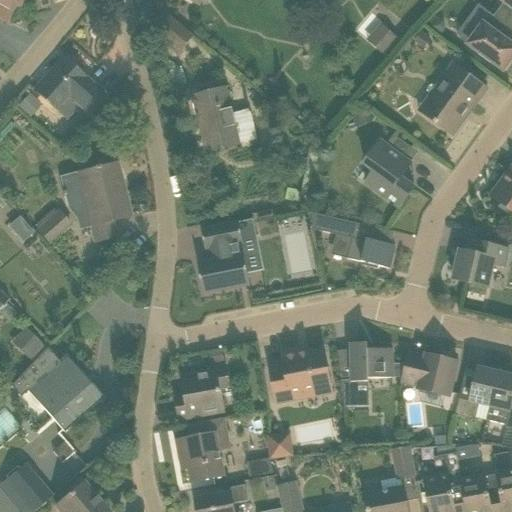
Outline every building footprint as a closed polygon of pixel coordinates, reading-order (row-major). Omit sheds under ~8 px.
[(21,0),(22,0),(0,0),(0,20),(5,23),(15,0),(21,0)] [(511,0),(502,0),(504,1),(493,16),(493,17),(509,28),(511,30),(511,0)] [(469,40),(488,11),(477,4),(459,34),(469,40)] [(509,28),(493,17),(493,16),(488,12),(480,24),(483,26),(469,44),(480,52),(478,55),(490,63),(492,61),(504,70),(511,58),(511,45),(502,38),(509,28)] [(193,37),(164,13),(152,27),(182,51),(193,37)] [(366,40),(385,56),(399,39),(381,23),(366,40)] [(102,93),(95,86),(63,58),(34,91),(66,119),(78,105),(86,111),(102,93)] [(452,136),(465,118),(461,115),(465,109),(470,112),(487,88),(454,64),(419,112),(452,136)] [(250,110),(235,113),(229,88),(193,96),(207,153),(257,141),(250,110)] [(28,94),(19,105),(31,114),(39,103),(28,94)] [(373,121),(367,107),(352,113),(359,128),(373,121)] [(399,138),(393,146),(413,159),(418,151),(399,138)] [(411,164),(389,148),(380,142),(363,164),(374,171),(365,183),(400,208),(414,188),(401,178),(411,164)] [(121,180),(117,163),(60,178),(64,191),(62,192),(63,195),(65,195),(68,209),(85,204),(95,242),(116,237),(112,221),(130,217),(123,189),(119,190),(117,181),(121,180)] [(493,198),(511,211),(511,168),(509,173),(511,174),(493,198)] [(49,243),(70,224),(59,212),(38,230),(49,243)] [(379,266),(390,269),(395,248),(395,246),(390,245),(375,241),(378,228),(322,215),(318,230),(352,238),(348,259),(363,262),(362,265),(379,269),(379,266)] [(32,233),(19,218),(10,226),(23,241),(32,233)] [(242,254),(240,242),(243,242),(239,222),(202,229),(206,249),(209,248),(211,260),(198,263),(204,293),(250,285),(244,254),(242,254)] [(453,280),(468,284),(489,288),(494,265),(505,267),(509,249),(471,240),(468,252),(460,250),(457,263),(453,265),(451,273),(454,277),(453,280)] [(0,309),(8,301),(0,293),(0,309)] [(14,341),(33,353),(42,339),(23,327),(14,341)] [(351,344),(351,382),(368,382),(368,378),(393,378),(393,349),(368,350),(368,344),(351,344)] [(59,362),(58,360),(47,347),(11,386),(19,396),(27,389),(63,431),(102,398),(99,395),(96,398),(81,380),(84,377),(65,356),(59,362)] [(300,356),(299,351),(282,354),(284,362),(269,365),(276,403),(332,392),(324,351),(300,356)] [(401,382),(418,386),(418,389),(449,397),(458,362),(427,354),(426,357),(409,353),(401,382)] [(220,388),(230,387),(226,366),(209,369),(209,372),(181,377),(186,403),(177,405),(179,420),(225,412),(220,388)] [(479,405),(489,407),(498,372),(478,367),(473,384),(463,381),(455,416),(475,421),(479,405)] [(486,420),(506,425),(505,428),(511,429),(511,375),(498,372),(489,407),(486,420)] [(342,387),(345,407),(356,406),(356,387),(342,387)] [(228,432),(225,419),(189,426),(191,438),(177,441),(181,461),(187,459),(192,483),(224,476),(216,434),(228,432)] [(294,457),(291,432),(267,435),(270,460),(294,457)] [(446,437),(435,438),(435,446),(446,445),(446,437)] [(415,476),(410,446),(391,450),(397,478),(397,479),(401,478),(415,476)] [(435,457),(439,478),(425,481),(430,511),(467,511),(462,481),(456,453),(435,457)] [(267,457),(256,459),(259,477),(270,475),(267,457)] [(5,480),(33,511),(51,495),(24,464),(5,480)] [(511,511),(511,471),(498,474),(504,511),(511,511)] [(504,511),(498,474),(462,481),(467,511),(504,511)] [(397,479),(397,478),(382,481),(384,491),(365,495),(368,511),(409,511),(404,488),(403,488),(401,478),(397,479)] [(108,511),(83,482),(56,506),(61,511),(108,511)] [(302,511),(295,482),(277,487),(283,511),(302,511)] [(234,511),(233,504),(249,501),(246,485),(229,488),(230,493),(195,500),(197,511),(234,511)]
